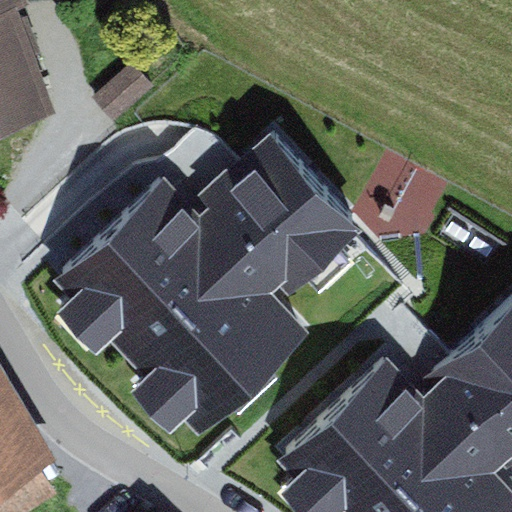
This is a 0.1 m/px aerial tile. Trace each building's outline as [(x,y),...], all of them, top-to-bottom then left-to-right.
[(0,0),(0,114),(39,100),(2,0),(0,0)] [(95,92),(114,113),(152,80),(134,59),(95,92)] [(160,177),(63,267),(203,415),(299,325),(258,281),(278,263),(292,277),(350,223),(347,219),(353,213),(274,130),(210,190),(221,201),(201,220),(160,177)] [(383,356),(287,446),(348,511),(511,511),(511,493),(481,461),(501,442),(511,453),(511,452),(511,293),(432,368),(444,380),(424,399),(383,356)] [(0,391),(0,511),(1,511),(8,509),(0,495),(0,470),(35,450),(0,391)]
